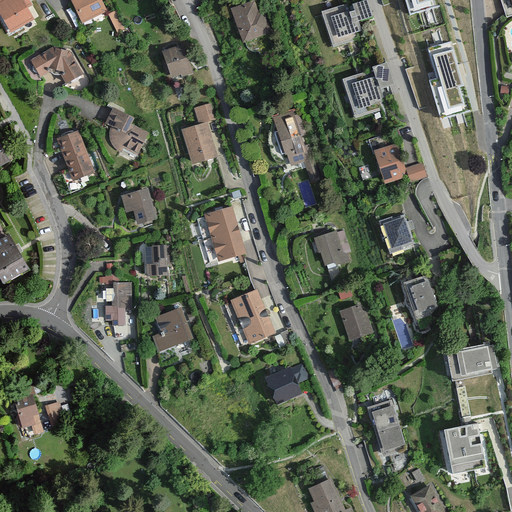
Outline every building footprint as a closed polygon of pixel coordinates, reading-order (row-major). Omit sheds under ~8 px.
[(38,14),(30,0),(0,0),(0,9),(11,29),(38,14)] [(107,0),(72,0),(81,20),(110,8),(107,0)] [(350,10),(332,16),(339,37),(361,30),(358,20),(372,16),(367,0),(354,4),(356,11),(352,12),(350,10)] [(511,2),(511,0),(501,0),(507,15),(511,13),(511,2)] [(255,1),(232,9),(244,42),(272,32),(263,9),(259,11),(255,1)] [(187,42),(163,49),(172,76),(196,68),(187,42)] [(56,73),(66,89),(85,78),(69,50),(47,46),(18,61),(27,79),(42,71),(56,73)] [(433,54),(448,109),(465,105),(460,87),(464,86),(454,48),(433,54)] [(375,76),(352,83),(360,110),(382,103),(381,98),(384,97),(381,89),(396,84),(389,62),(372,67),(375,76)] [(135,118),(114,107),(106,124),(111,126),(110,131),(110,136),(111,141),(113,146),(116,150),(121,153),(124,148),(138,155),(149,132),(132,124),(135,118)] [(294,109),(275,115),(292,165),(305,161),(312,181),(325,176),(316,148),(308,150),(294,109)] [(210,121),(184,129),(194,165),(220,157),(210,121)] [(95,175),(79,131),(56,139),(72,183),(95,175)] [(0,166),(12,160),(0,139),(0,166)] [(398,143),(377,149),(388,183),(409,176),(398,143)] [(424,162),(409,167),(414,182),(429,177),(424,162)] [(160,217),(151,186),(123,193),(128,209),(136,207),(140,223),(160,217)] [(214,262),(246,252),(231,206),(200,216),(214,262)] [(406,216),(383,224),(392,249),(415,241),(406,216)] [(338,229),(317,236),(327,265),(348,258),(338,229)] [(25,268),(8,237),(0,241),(0,278),(1,281),(25,268)] [(166,245),(141,246),(142,275),(167,274),(166,245)] [(428,280),(410,287),(418,313),(438,306),(428,280)] [(133,312),(133,282),(115,282),(115,305),(106,305),(106,318),(111,318),(112,324),(129,323),(129,313),(133,312)] [(276,333),(257,289),(230,301),(248,345),(276,333)] [(364,302),(342,309),(351,339),(373,332),(364,302)] [(196,338),(183,305),(152,317),(165,350),(196,338)] [(491,344),(460,350),(465,375),(496,369),(491,344)] [(289,366),(260,377),(271,404),(301,393),(297,383),(311,378),(305,364),(290,370),(289,366)] [(465,387),(459,389),(462,407),(469,406),(465,387)] [(17,395),(0,400),(0,409),(5,425),(21,420),(24,430),(39,425),(32,405),(21,408),(17,395)] [(59,400),(41,404),(46,422),(63,418),(59,400)] [(392,400),(369,408),(384,457),(408,450),(392,400)] [(478,423),(444,430),(453,474),(487,467),(478,423)] [(422,479),(414,466),(398,476),(406,489),(422,479)] [(331,479),(309,488),(315,503),(311,505),(314,511),(353,511),(352,507),(345,510),(331,479)] [(438,511),(441,511),(423,481),(398,495),(407,511),(438,511)]
